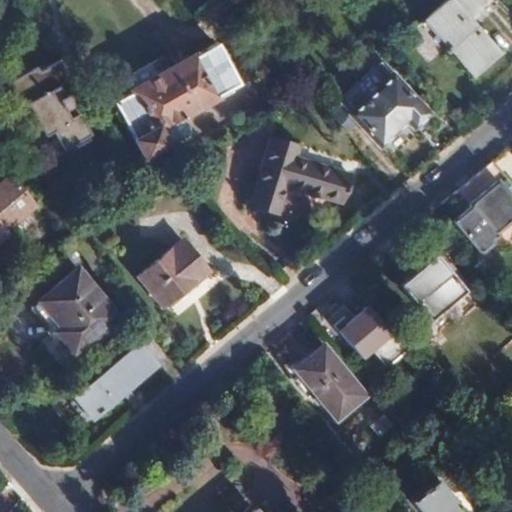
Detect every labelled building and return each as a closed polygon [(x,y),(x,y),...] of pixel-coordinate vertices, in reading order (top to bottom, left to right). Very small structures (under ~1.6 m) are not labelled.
[(489,0),(446,0),(423,21),(473,78),(502,52),(471,17),(489,0)] [(235,84),(212,43),(111,101),(142,156),(185,130),(179,118),(235,84)] [(65,81),(57,63),(30,78),(39,96),(18,107),(37,140),(46,137),(56,154),(84,138),(72,116),(61,122),(57,115),(66,109),(59,97),(68,93),(63,83),(65,81)] [(413,128),(426,116),(389,76),(348,115),(335,102),(326,110),(343,131),(354,122),(377,146),(405,120),(413,128)] [(333,209),(343,182),(289,162),(294,149),(268,139),(245,198),(271,208),(280,188),(333,209)] [(511,158),(503,150),(489,162),(511,186),(511,158)] [(511,186),(489,162),(456,190),(492,233),(511,217),(511,186)] [(3,177),(0,180),(0,226),(1,227),(28,205),(3,177)] [(177,237),(133,274),(159,306),(190,281),(191,283),(206,271),(177,237)] [(428,323),(465,292),(435,257),(398,286),(428,323)] [(74,348),(114,315),(74,267),(29,305),(51,331),(56,328),(74,348)] [(166,309),(173,317),(216,283),(210,275),(166,309)] [(379,340),(388,333),(364,305),(337,328),(377,375),(395,360),(379,340)] [(93,422),(160,367),(138,342),(72,397),(93,422)] [(363,394),(319,343),(291,366),(335,417),(363,394)] [(417,511),(465,511),(435,477),(408,501),(417,511)]
